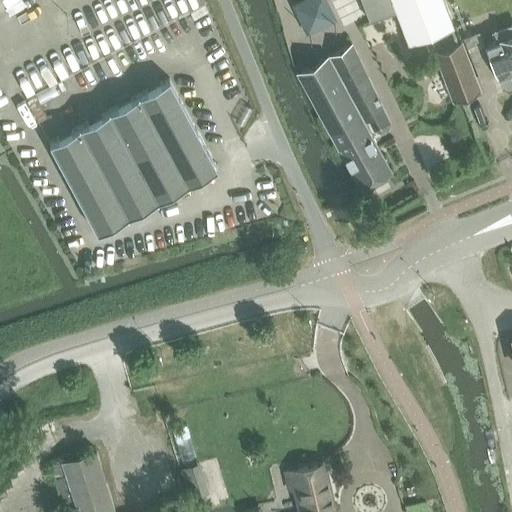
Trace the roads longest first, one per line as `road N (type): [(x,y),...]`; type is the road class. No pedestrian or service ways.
road 1 (unclassified): [(347,294),(295,294),(64,364),(0,402)]
road 2 (unclassified): [(226,0),(332,268)]
road 3 (unclassified): [(511,467),(482,316),(446,247)]
